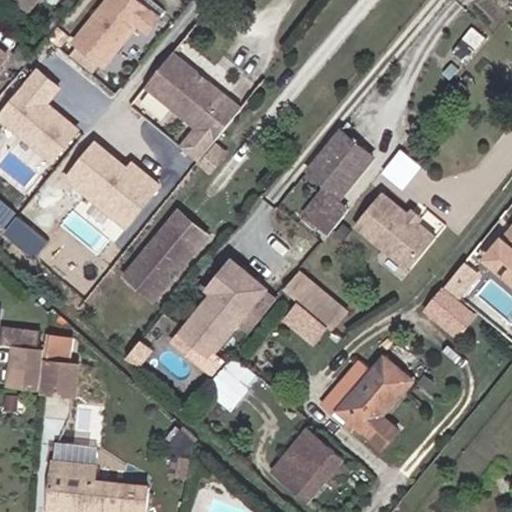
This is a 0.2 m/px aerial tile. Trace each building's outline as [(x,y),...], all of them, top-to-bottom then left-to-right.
[(43,0),(18,0),(34,12),(43,0)] [(84,50),(73,63),(96,80),(106,69),(110,72),(144,30),(153,37),(165,22),(137,0),(120,0),(81,48),(84,50)] [(179,57),(151,92),(200,133),(184,153),(201,167),(245,111),(179,57)] [(40,75),(27,91),(2,122),(54,164),(79,134),(47,107),(60,91),(40,75)] [(341,132),(319,160),(329,168),(320,180),(340,197),(371,157),(341,132)] [(101,148),(72,183),(130,231),(158,196),(163,190),(146,176),(141,182),(133,175),(101,148)] [(309,172),(320,180),(329,168),(319,160),(309,172)] [(422,180),(399,163),(382,185),(405,202),(422,180)] [(133,175),(141,182),(146,176),(137,169),(133,175)] [(336,202),(325,192),(305,215),(317,225),(336,202)] [(378,201),(357,227),(411,273),(433,245),(378,201)] [(336,202),(317,225),(330,235),(348,212),(336,202)] [(0,244),(20,261),(39,235),(4,205),(0,209),(0,244)] [(411,273),(357,227),(351,234),(406,278),(411,273)] [(127,285),(154,309),(198,256),(171,233),(127,285)] [(511,240),(485,274),(511,295),(511,240)] [(215,300),(188,332),(214,355),(266,292),(233,267),(209,296),(215,300)] [(460,276),(441,300),(458,314),(478,291),(460,276)] [(294,285),(280,301),(328,341),(341,325),(294,285)] [(458,314),(441,300),(423,321),(453,348),(472,326),(458,314)] [(209,360),(214,355),(188,332),(183,338),(209,360)] [(11,337),(7,385),(17,386),(33,386),(35,386),(36,383),(38,353),(39,339),(11,337)] [(78,355),(38,353),(36,383),(35,386),(75,389),(78,355)] [(256,385),(257,386),(261,380),(244,366),(240,371),(243,373),(256,385)] [(231,417),(257,386),(256,385),(243,373),(240,371),(234,378),(225,371),(218,380),(206,396),(231,417)] [(367,374),(331,420),(340,428),(337,432),(357,448),(360,443),(388,465),(403,446),(386,432),(416,394),(389,372),(380,384),(367,374)] [(318,448),(310,442),(298,456),(306,462),(318,448)] [(306,511),(310,511),(345,469),(318,448),(306,462),(298,456),(274,487),(306,511)] [(44,498),(66,501),(74,501),(72,511),(139,511),(142,488),(89,483),(90,467),(48,463),(44,498)] [(63,511),(72,511),(74,501),(66,501),(63,511)] [(364,511),(367,509),(359,503),(350,511),(364,511)]
